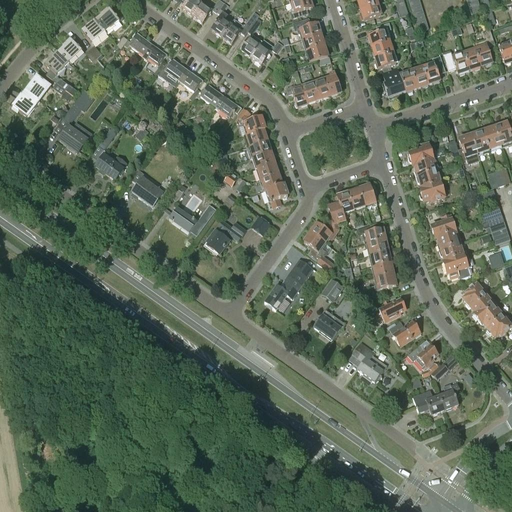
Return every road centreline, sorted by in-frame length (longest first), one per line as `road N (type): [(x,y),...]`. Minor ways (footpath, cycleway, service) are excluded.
road 1 (primary): [(439,500),(0,182)]
road 2 (primary): [(0,218),(417,511)]
road 3 (residential): [(229,315),(0,150)]
road 4 (residential): [(511,406),(425,298),(381,162)]
road 5 (residential): [(413,454),(229,315)]
road 6 (residential): [(288,131),(264,95),(129,0)]
road 7 (residential): [(229,315),(303,213),(306,189)]
road 8 (residential): [(373,131),(511,83)]
road 9 (residential): [(0,88),(26,52),(87,0)]
